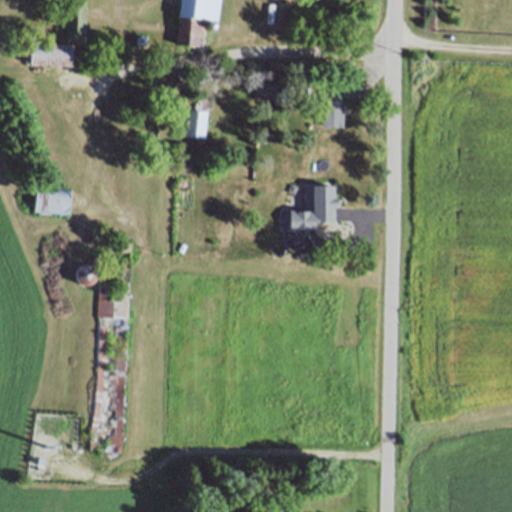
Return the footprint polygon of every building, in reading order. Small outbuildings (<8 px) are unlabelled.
[(65,0),(84,0),(84,40),(65,40),(65,0)] [(179,0),(219,0),(217,20),(200,19),(197,47),(175,45),(179,0)] [(73,46),(71,67),(27,63),(29,42),(73,46)] [(254,82),(277,84),(275,101),(253,99),(254,82)] [(171,84),(191,86),(191,93),(201,94),(200,110),(206,111),(204,138),(185,137),(187,106),(170,105),(171,84)] [(322,87),(344,89),(341,127),(320,125),(322,87)] [(68,188),(66,215),(32,212),(34,184),(68,188)] [(337,197),(337,207),(334,207),(334,222),(315,222),(315,232),(289,231),(289,210),(306,210),(306,185),(333,185),(333,197),(337,197)] [(94,285),(89,265),(73,270),(79,290),(94,285)] [(129,287),(128,318),(98,317),(99,291),(107,291),(107,300),(121,301),(121,286),(129,287)]
